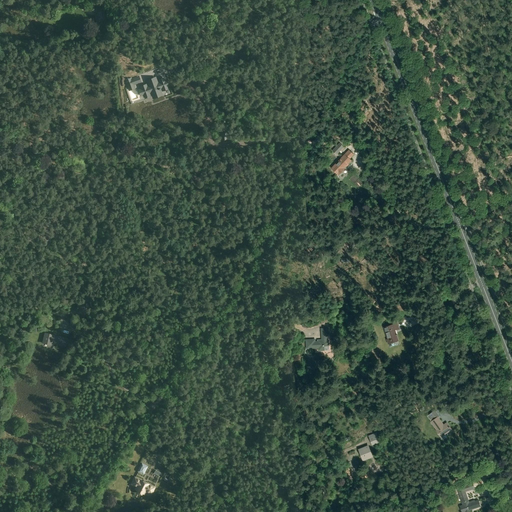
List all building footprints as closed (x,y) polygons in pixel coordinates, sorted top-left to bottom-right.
[(98,12),(98,15),(96,15),(97,22),(105,20),(103,8),(97,9),(97,12),(98,12)] [(131,77),(125,80),(129,91),(135,89),(134,85),(141,82),(139,75),(131,78),(131,77)] [(141,88),(138,89),(140,96),(143,95),(144,98),(151,95),(150,93),(152,99),(162,95),(160,89),(161,89),(162,91),(169,89),(168,86),(169,86),(167,80),(166,80),(165,77),(158,79),(159,83),(158,83),(156,76),(146,80),(148,86),(147,86),(147,83),(140,86),(141,88)] [(132,100),(138,98),(136,90),(130,92),(132,100)] [(332,151),(336,155),(344,147),(340,143),(332,151)] [(339,174),(344,169),(344,168),(351,160),(345,154),(331,168),(338,174),(339,174)] [(395,330),(399,329),(397,323),(384,327),(389,344),(398,341),(395,330)] [(329,350),(328,340),(327,340),(327,335),(328,335),(328,329),(322,329),(322,340),(319,341),(319,342),(315,342),(315,340),(306,340),(307,348),(319,347),(319,350),(329,350)] [(68,338),(45,332),(42,343),(52,345),(52,343),(66,346),(68,338)] [(437,430),(436,430),(441,437),(451,430),(446,423),(443,425),(438,417),(431,422),(437,430)] [(368,435),(372,445),(380,442),(376,432),(368,435)] [(359,449),(363,460),(372,456),(368,446),(359,449)] [(143,463),(139,471),(144,474),(148,466),(143,463)] [(147,491),(148,492),(149,490),(153,492),(155,487),(136,477),(132,483),(137,486),(136,489),(139,490),(138,491),(138,492),(140,493),(142,494),(142,493),(142,492),(145,494),(147,491)] [(280,483),(278,493),(285,494),(287,485),(280,483)] [(464,488),(458,490),(463,505),(460,506),(462,511),(469,511),(470,511),(469,510),(480,506),(479,500),(475,501),(475,500),(469,502),(464,488)]
